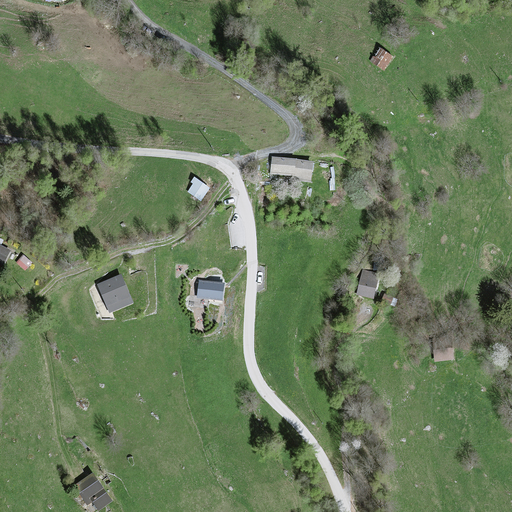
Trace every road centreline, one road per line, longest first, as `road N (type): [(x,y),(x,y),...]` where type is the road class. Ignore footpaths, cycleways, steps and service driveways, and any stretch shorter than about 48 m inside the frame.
road 1 (residential): [(345,511),(323,458),(250,363),(252,243),(227,168),(178,153),(0,138)]
road 2 (track): [(227,168),(285,150),(293,128),(225,70),(136,18),(123,0)]
